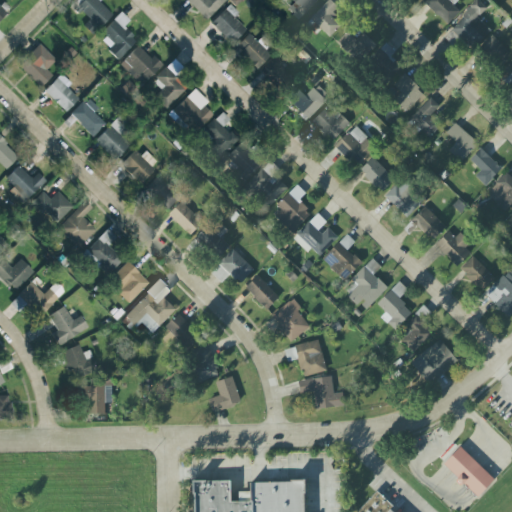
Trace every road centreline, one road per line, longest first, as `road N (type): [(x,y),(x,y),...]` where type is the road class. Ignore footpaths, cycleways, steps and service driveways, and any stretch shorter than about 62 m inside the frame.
road 1 (residential): [(0,442),(359,434),(457,397),(511,343)]
road 2 (residential): [(143,0),(500,356)]
road 3 (residential): [(0,89),(243,330),(265,370),(279,437)]
road 4 (residential): [(377,0),(511,132)]
road 5 (residential): [(0,323),(35,368),(48,442)]
